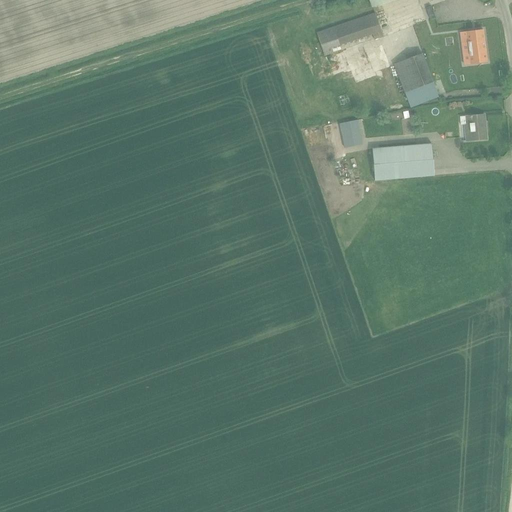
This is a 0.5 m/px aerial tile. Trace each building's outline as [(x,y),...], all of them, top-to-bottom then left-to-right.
[(375,13),(317,33),(324,56),(383,37),(375,13)] [(462,44),(468,43),(470,64),(487,62),(483,30),(460,33),(462,44)] [(370,63),(365,47),(355,50),(361,66),(370,63)] [(435,81),(424,52),(382,69),(395,105),(408,99),(412,108),(441,96),(435,81)] [(457,101),(447,103),(448,109),(459,107),(457,101)] [(484,115),(460,118),(461,126),(469,125),(471,141),(487,139),(484,115)] [(435,176),(433,145),(372,149),(375,181),(435,176)]
